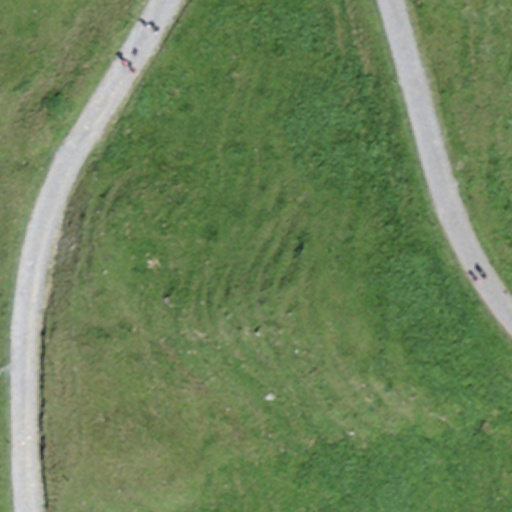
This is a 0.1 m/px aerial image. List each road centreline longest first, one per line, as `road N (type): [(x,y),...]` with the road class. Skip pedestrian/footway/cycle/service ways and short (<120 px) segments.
road 1 (track): [(30,511),(24,395),(37,265),(81,143),(167,0)]
road 2 (track): [(391,0),(462,239),(511,315)]
